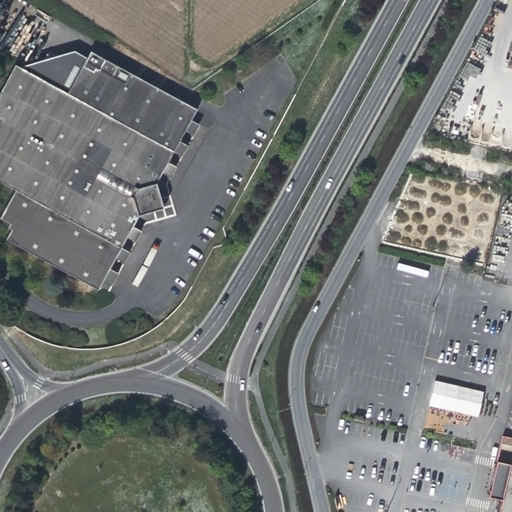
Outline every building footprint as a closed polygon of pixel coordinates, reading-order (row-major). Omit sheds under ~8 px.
[(74,56),(24,69),(68,94),(85,64),(74,56)] [(5,240),(97,290),(137,217),(151,213),(160,198),(156,184),(197,109),(106,58),(101,68),(97,66),(95,69),(85,64),(68,94),(24,69),(16,65),(0,93),(0,181),(15,190),(0,217),(0,218),(9,224),(7,228),(11,230),(5,240)] [(427,205),(421,200),(418,219),(511,241),(511,221),(434,204),(437,189),(437,185),(431,183),(427,205)] [(434,381),(429,407),(479,416),(484,390),(434,381)] [(511,511),(511,439),(502,437),(489,496),(501,499),(498,511),(511,511)]
